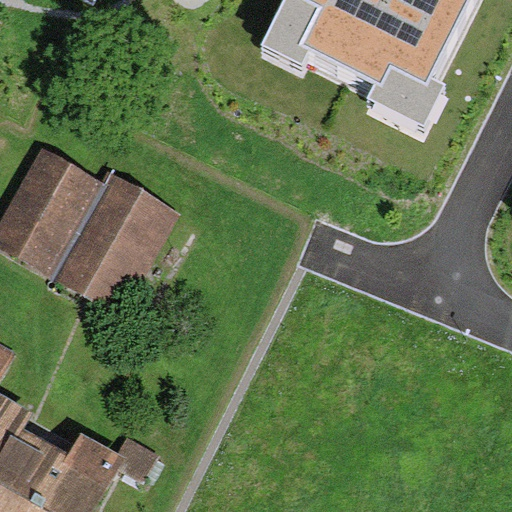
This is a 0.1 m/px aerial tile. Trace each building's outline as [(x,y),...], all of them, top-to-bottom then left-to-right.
[(99,0),(79,0),(95,8),(99,0)] [(314,0),(287,57),(420,121),(478,0),(314,0)] [(104,186),(38,151),(0,222),(0,250),(55,280),(104,186)] [(110,175),(104,186),(55,280),(126,317),(181,213),(110,175)] [(0,366),(1,364),(0,363),(0,511),(88,511),(111,474),(137,488),(151,465),(123,449),(116,461),(75,437),(61,462),(9,432),(19,415),(0,403),(0,366)]
